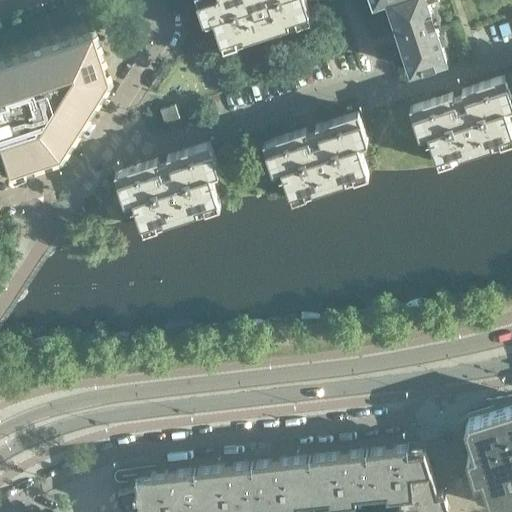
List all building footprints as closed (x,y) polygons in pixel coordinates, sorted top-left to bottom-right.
[(312,19),(305,0),(197,0),(204,19),(213,16),(223,48),(238,43),(238,42),(237,42),(235,36),(243,33),(244,37),(243,37),(244,38),(289,23),(289,22),(287,19),(295,16),(297,23),(296,23),(297,24),(312,19)] [(447,56),(435,22),(428,0),(388,0),(411,68),(447,56)] [(91,24),(89,18),(82,20),(80,21),(68,25),(65,26),(54,30),(51,31),(39,35),(37,35),(25,39),(23,40),(11,44),(8,45),(0,47),(0,173),(3,172),(6,172),(17,168),(20,167),(31,163),(34,162),(46,158),(48,158),(56,155),(60,148),(62,146),(71,132),(72,129),(81,115),(82,113),(91,99),(93,97),(102,83),(103,80),(107,74),(105,70),(105,67),(101,55),(100,53),(96,41),(95,38),(91,27),(91,24)] [(511,138),(511,127),(505,106),(511,103),(511,96),(504,74),(462,88),(464,94),(454,98),(452,91),(409,105),(419,134),(428,131),(438,163),(453,158),(452,155),(499,139),(501,142),(511,138)] [(179,116),(175,103),(160,108),(164,121),(179,116)] [(362,153),(358,141),(368,138),(358,110),(315,124),(317,130),(308,133),(306,127),(263,141),(272,170),(282,167),(292,199),(307,194),(306,191),(353,175),(354,178),(369,173),(364,158),(362,153)] [(221,205),(210,172),(220,169),(210,140),(167,154),(169,161),(160,164),(158,157),(115,171),(124,200),(133,197),(144,230),(159,225),(158,222),(205,206),(206,210),(221,205)] [(511,404),(468,418),(465,424),(474,452),(467,455),(474,479),(482,477),(490,505),(496,508),(511,503),(511,404)] [(437,488),(422,441),(367,447),(372,494),(400,491),(400,500),(437,488)] [(372,494),(367,447),(310,453),(315,501),(372,494)] [(315,501),(310,453),(252,460),(257,507),(315,501)] [(211,511),(257,507),(252,460),(195,466),(200,511),(211,511)] [(200,511),(195,466),(136,472),(137,483),(118,488),(125,511),(200,511)] [(450,511),(444,491),(444,492),(443,487),(437,488),(400,500),(397,501),(400,511),(450,511)]
